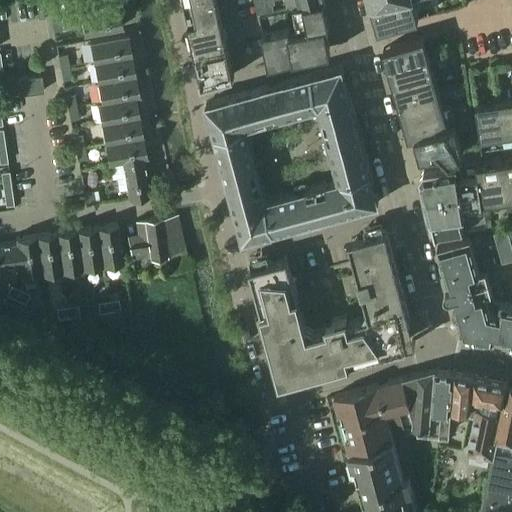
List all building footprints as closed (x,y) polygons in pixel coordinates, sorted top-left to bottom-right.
[(119,5),(117,0),(78,0),(81,13),(119,5)] [(222,19),(217,0),(184,0),(190,27),(222,19)] [(254,0),(257,14),(259,14),(267,12),(266,6),(275,4),(273,0),(284,0),(287,7),(293,6),(316,0),(254,0)] [(326,28),(330,27),(324,0),(316,0),(293,6),(298,30),(291,32),(292,34),(299,33),(299,34),(326,28)] [(419,18),(413,0),(390,0),(370,4),(378,30),(419,18)] [(58,4),(49,5),(51,18),(60,16),(58,4)] [(123,26),(119,5),(81,13),(84,33),(123,26)] [(62,29),(60,16),(51,18),(53,30),(62,29)] [(228,46),(222,19),(190,27),(195,54),(228,46)] [(291,35),(292,34),(291,32),(290,26),(262,32),(270,65),(294,59),(294,60),(296,59),(291,35)] [(331,51),(326,28),(299,34),(299,33),(292,34),(291,35),(296,59),(331,51)] [(132,53),(128,33),(90,40),(94,61),(132,53)] [(429,56),(424,37),(383,48),(389,67),(429,56)] [(235,75),(228,46),(195,54),(202,83),(235,75)] [(67,53),(58,54),(60,67),(69,65),(67,53)] [(135,73),(132,53),(94,61),(97,80),(135,73)] [(394,85),(434,73),(429,56),(389,67),(394,85)] [(71,78),(69,65),(60,67),(62,79),(71,78)] [(267,121),(318,107),(350,98),(342,66),(309,75),(258,89),(267,121)] [(140,94),(135,73),(97,80),(101,101),(136,95),(140,94)] [(439,90),(434,73),(394,85),(399,102),(439,90)] [(42,74),(18,78),(20,94),(44,91),(42,74)] [(267,121),(258,89),(207,103),(215,135),(247,127),(267,121)] [(444,108),(444,106),(439,90),(399,102),(403,119),(431,112),(444,108)] [(77,105),(74,93),(65,95),(67,107),(77,105)] [(139,114),(136,95),(101,101),(97,101),(101,122),(139,114)] [(511,139),(511,97),(498,99),(504,141),(511,139)] [(359,128),(350,98),(318,107),(326,137),(359,128)] [(504,141),(498,99),(476,103),(482,145),(504,141)] [(450,104),(444,106),(444,108),(431,112),(442,150),(463,147),(450,104)] [(79,118),(77,105),(67,107),(70,120),(79,118)] [(442,150),(431,112),(403,119),(408,136),(415,134),(421,154),(442,150)] [(143,134),(139,114),(101,122),(105,141),(143,134)] [(255,156),(247,127),(215,135),(223,164),(255,156)] [(370,170),(359,128),(326,137),(338,179),(370,170)] [(84,146),(82,133),(73,135),(75,147),(84,146)] [(147,155),(143,134),(105,141),(109,163),(122,160),(143,156),(147,155)] [(86,158),(84,146),(75,147),(77,160),(86,158)] [(150,194),(143,156),(122,160),(129,198),(150,194)] [(266,199),(255,156),(223,164),(234,207),(266,199)] [(511,197),(511,157),(500,160),(506,199),(511,197)] [(506,199),(500,160),(476,163),(478,174),(480,190),(482,202),(506,199)] [(480,190),(478,174),(458,177),(456,166),(423,172),(420,177),(425,197),(480,190)] [(12,187),(9,170),(0,171),(3,188),(12,187)] [(379,202),(370,170),(338,179),(302,189),(310,220),(375,202),(375,203),(379,202)] [(14,203),(12,187),(3,188),(5,205),(14,203)] [(86,203),(95,202),(93,189),(84,191),(86,203)] [(310,220),(302,189),(266,199),(234,207),(243,239),(246,238),(310,220)] [(462,206),(482,203),(482,202),(480,190),(425,197),(431,221),(459,218),(464,217),(462,206)] [(184,244),(177,214),(137,220),(140,242),(130,243),(134,258),(167,253),(166,247),(184,244)] [(463,234),(459,218),(431,221),(435,239),(463,234)] [(118,222),(97,225),(103,264),(123,261),(118,222)] [(103,264),(97,225),(77,228),(82,267),(103,264)] [(82,267),(77,228),(55,232),(61,270),(82,267)] [(398,274),(386,230),(349,240),(359,279),(354,281),(354,286),(398,274)] [(511,247),(507,230),(493,234),(502,263),(511,260),(511,247)] [(61,270),(55,232),(34,235),(40,273),(61,270)] [(40,273),(34,235),(15,237),(16,241),(19,262),(21,276),(40,273)] [(479,272),(469,237),(438,246),(447,281),(479,272)] [(0,264),(19,262),(16,241),(0,243),(0,264)] [(287,256),(287,257),(250,266),(263,311),(307,299),(303,294),(298,296),(287,256)] [(494,301),(491,289),(485,270),(479,272),(447,281),(449,287),(446,288),(445,290),(444,291),(445,293),(445,295),(445,296),(446,296),(447,297),(448,298),(451,298),(452,297),(456,312),(458,320),(462,334),(494,301)] [(410,320),(398,274),(354,286),(353,292),(352,292),(353,293),(362,291),(367,309),(365,313),(405,336),(410,327),(408,321),(410,320)] [(16,299),(21,289),(11,284),(6,294),(16,299)] [(30,294),(21,289),(16,299),(26,303),(30,294)] [(118,298),(108,300),(109,311),(120,309),(118,298)] [(310,303),(307,299),(263,311),(275,357),(277,356),(281,376),(281,377),(281,378),(310,328),(306,326),(301,307),(311,305),(310,303)] [(109,311),(108,300),(97,302),(99,312),(109,311)] [(511,304),(494,301),(462,334),(494,341),(495,336),(511,339),(511,304)] [(78,305),(67,306),(69,317),(79,315),(78,305)] [(69,317),(67,306),(57,308),(58,319),(69,317)] [(400,345),(405,336),(365,313),(363,317),(348,321),(347,316),(337,318),(349,361),(394,349),(393,347),(400,345)] [(349,361),(337,318),(327,321),(329,326),(314,330),(310,328),(281,378),(282,378),(283,377),(303,371),(303,373),(349,361)] [(404,479),(390,429),(405,425),(419,427),(418,435),(440,437),(441,432),(442,420),(432,419),(433,407),(435,368),(378,383),(334,395),(361,491),(364,502),(366,511),(404,511),(404,510),(418,506),(413,489),(410,479),(410,477),(404,479)] [(451,410),(454,369),(435,368),(433,407),(443,408),(442,420),(441,432),(449,433),(451,410)] [(470,412),(474,373),(454,369),(451,410),(470,412)] [(496,437),(509,380),(474,373),(470,412),(469,417),(475,418),(468,452),(493,457),(494,452),(497,437),(496,437)] [(511,511),(511,380),(509,380),(496,437),(497,437),(511,440),(511,451),(511,455),(494,452),(493,457),(481,511),(511,511)]
